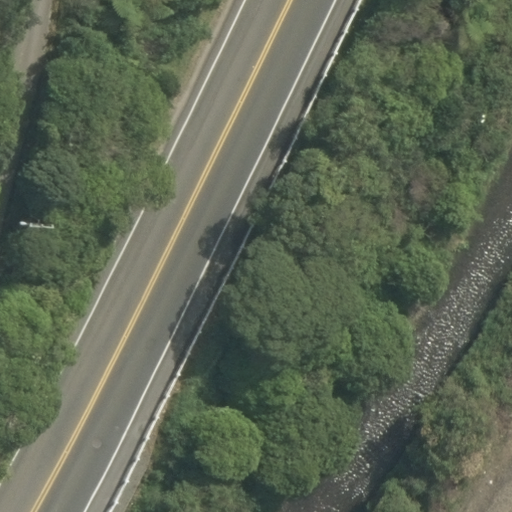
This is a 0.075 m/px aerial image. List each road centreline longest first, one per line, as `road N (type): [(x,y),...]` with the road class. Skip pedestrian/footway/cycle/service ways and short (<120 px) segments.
road 1 (secondary): [(33,511),(292,0)]
road 2 (residential): [(0,174),(35,0)]
